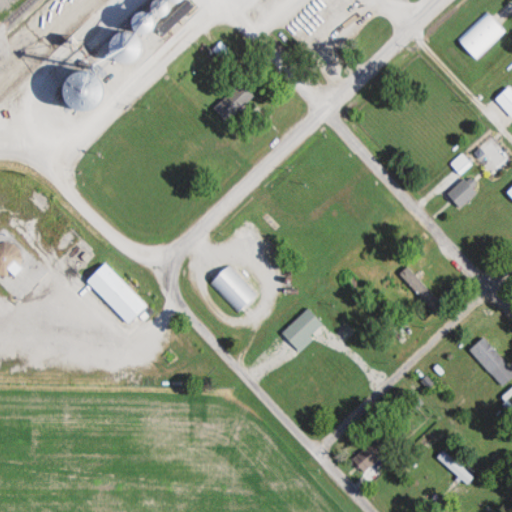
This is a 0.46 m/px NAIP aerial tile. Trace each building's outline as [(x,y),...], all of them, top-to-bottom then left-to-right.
[(507,28),(489,9),(457,39),(476,58),(507,28)] [(103,29),(95,21),(86,32),(93,39),(103,29)] [(130,59),(145,53),(137,31),(122,37),(130,59)] [(229,120),(257,95),(244,80),(215,106),(229,120)] [(498,99),(511,113),(511,86),(498,99)] [(34,119),(48,131),(61,116),(47,104),(34,119)] [(449,192),(462,208),(484,190),(471,174),(449,192)] [(478,227),(482,231),(476,238),(487,249),(511,223),(511,221),(498,207),(478,227)] [(151,305),(108,262),(90,281),(133,324),(151,305)] [(209,284),(239,315),(259,295),(229,265),(209,284)] [(400,276),(435,312),(444,303),(409,267),(400,276)] [(409,313),(418,327),(426,321),(418,308),(409,313)] [(299,350),(327,328),(313,309),(285,331),(299,350)] [(472,349),(505,385),(511,379),(511,365),(486,336),(472,349)] [(368,470),(389,451),(378,438),(356,458),(368,470)]
